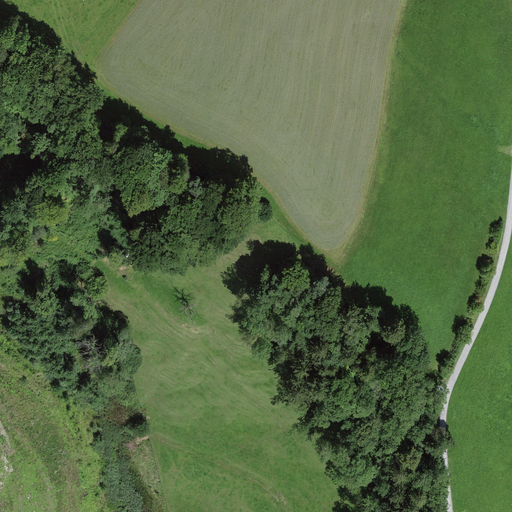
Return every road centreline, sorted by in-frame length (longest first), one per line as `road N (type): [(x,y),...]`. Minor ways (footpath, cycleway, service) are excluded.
road 1 (track): [(0,350),(94,410),(250,477),(288,511)]
road 2 (track): [(448,511),(447,391),(500,266),(511,209)]
